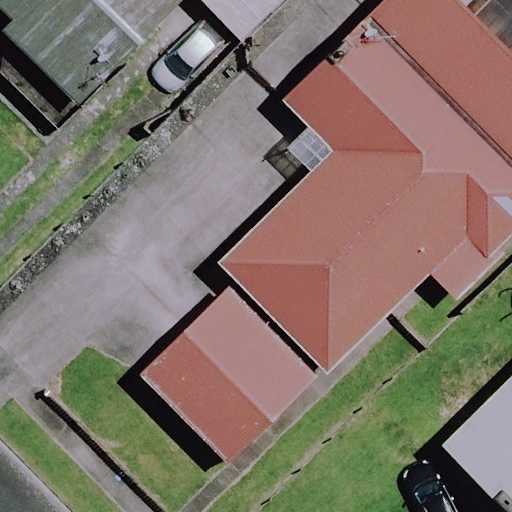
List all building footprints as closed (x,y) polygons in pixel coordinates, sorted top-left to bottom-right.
[(0,0),(0,9),(14,23),(5,32),(73,99),(171,0),(0,0)] [(279,0),(198,0),(238,40),(279,0)] [(234,284),(323,373),(426,269),(448,291),(511,226),(511,57),(454,0),(389,0),(285,105),(311,130),(291,149),(317,174),(220,271),(234,284)] [(323,373),(234,284),(140,378),(228,467),(323,373)] [(511,511),(511,380),(443,448),(507,511),(511,511)]
